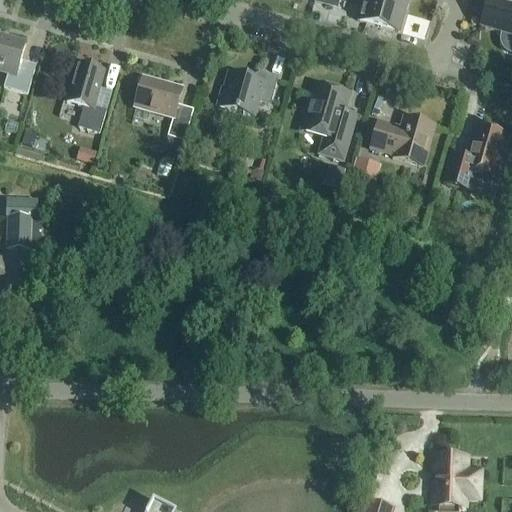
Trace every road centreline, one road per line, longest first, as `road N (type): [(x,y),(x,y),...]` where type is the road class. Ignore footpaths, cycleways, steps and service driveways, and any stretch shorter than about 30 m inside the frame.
road 1 (unclassified): [(511,405),(0,391)]
road 2 (residential): [(149,0),(228,21),(260,19),(434,66),(454,0)]
